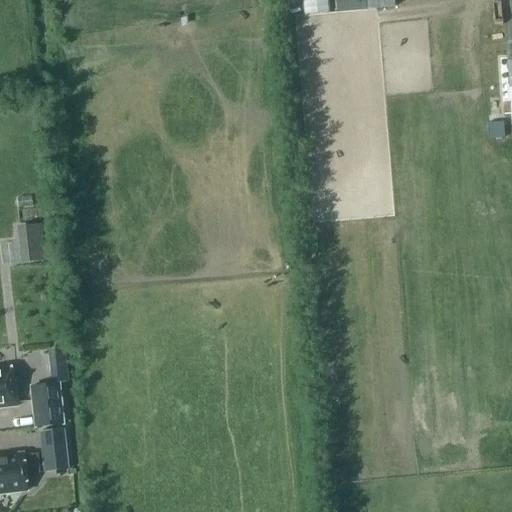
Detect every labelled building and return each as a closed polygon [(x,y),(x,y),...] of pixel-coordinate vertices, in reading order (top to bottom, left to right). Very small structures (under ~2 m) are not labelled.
[(51,348),(53,381),(68,380),(66,347),(51,348)] [(0,408),(16,407),(13,382),(12,382),(10,368),(0,368),(0,408)] [(59,383),(29,387),(33,428),(64,426),(59,383)] [(66,451),(47,453),(49,472),(68,470),(66,451)] [(0,494),(26,492),(24,475),(38,473),(36,455),(22,456),(21,454),(0,456),(0,494)]
